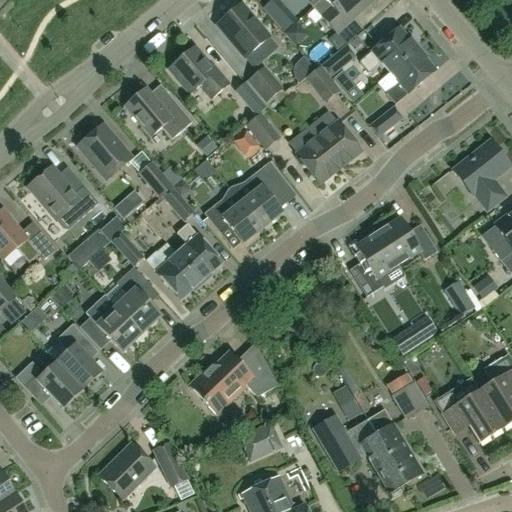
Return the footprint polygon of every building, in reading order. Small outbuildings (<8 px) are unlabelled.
[(321,0),(313,8),(322,17),(337,34),(373,2),(370,0),(321,0)] [(244,59),(269,37),(243,6),(218,27),(244,59)] [(296,22),(288,13),(275,24),(284,33),(296,22)] [(390,74),(419,49),(412,40),(410,42),(399,29),(359,63),(368,74),(381,64),(390,74)] [(211,100),(228,85),(213,67),(212,68),(194,47),(168,70),(189,94),(199,86),(211,100)] [(330,78),(355,58),(347,47),(322,67),(330,78)] [(419,49),(390,74),(399,85),(386,95),(396,106),(435,72),(425,60),(427,58),(419,49)] [(324,103),(338,92),(320,68),(306,79),(324,103)] [(246,84),(265,106),(283,90),(264,69),(246,84)] [(343,73),(332,81),(352,104),(362,96),(343,73)] [(256,117),(266,109),(245,84),(236,92),(256,117)] [(161,108),(145,89),(124,106),(150,137),(160,128),(171,140),(191,123),(172,100),(161,108)] [(378,139),(402,120),(394,109),(369,128),(378,139)] [(264,150),(279,139),(260,115),(246,126),(264,150)] [(337,124),(317,140),(339,169),(360,154),(337,124)] [(76,147),(105,181),(131,158),(103,125),(76,147)] [(198,146),(207,156),(216,149),(207,139),(198,146)] [(339,169),(317,140),(296,156),(319,185),(339,169)] [(496,180),(511,168),(491,143),(453,172),(473,198),(474,197),(487,214),(506,199),(496,186),(496,180)] [(161,199),(173,189),(151,163),(137,176),(159,201),(161,199)] [(244,184),(228,190),(261,231),(281,215),(267,197),(284,184),(269,163),(244,184)] [(98,206),(83,188),(83,187),(67,168),(51,182),(45,175),(28,189),(56,220),(64,231),(69,232),(98,206)] [(173,189),(174,189),(180,198),(189,190),(181,181),(173,189)] [(138,183),(119,200),(132,214),(151,196),(138,183)] [(174,189),(173,189),(161,199),(183,224),(194,215),(180,198),(173,190),(174,189)] [(261,231),(228,190),(227,191),(220,203),(203,216),(218,235),(227,227),(242,246),(261,231)] [(130,213),(121,203),(113,210),(122,221),(130,213)] [(2,211),(0,213),(0,258),(2,261),(17,249),(29,264),(39,256),(44,261),(56,250),(33,223),(21,233),(2,211)] [(504,241),(491,251),(500,264),(510,277),(511,275),(511,214),(494,227),(504,241)] [(112,238),(125,228),(116,217),(104,227),(112,238)] [(377,235),(397,268),(419,254),(424,262),(437,254),(420,227),(408,235),(399,221),(377,235)] [(176,256),(202,285),(210,277),(209,275),(221,264),(197,237),(187,225),(176,235),(186,247),(176,256)] [(110,243),(133,269),(144,260),(120,234),(110,243)] [(397,268),(377,235),(355,249),(364,263),(352,270),(369,297),(381,290),(376,282),(397,268)] [(202,285),(176,256),(165,266),(155,254),(145,263),(155,274),(179,301),(191,291),(193,293),(202,285)] [(73,264),(63,273),(68,279),(78,270),(73,264)] [(120,296),(124,300),(115,309),(140,336),(159,318),(149,307),(158,297),(133,270),(116,285),(123,293),(120,296)] [(487,277),(473,288),(482,299),(476,304),(482,310),(500,296),(496,291),(498,290),(487,277)] [(26,314),(13,299),(15,297),(0,279),(0,313),(11,327),(26,314)] [(70,301),(60,289),(51,297),(62,309),(70,301)] [(100,352),(110,342),(121,354),(140,336),(115,309),(104,297),(85,315),(90,320),(79,330),(100,352)] [(469,300),(454,310),(460,318),(475,308),(469,300)] [(39,326),(29,316),(21,323),(30,334),(39,326)] [(426,318),(391,341),(402,358),(437,335),(426,318)] [(56,341),(67,353),(55,364),(81,392),(100,374),(89,362),(98,354),(72,326),(56,341)] [(254,345),(236,362),(229,354),(216,367),(211,367),(190,386),(203,400),(202,402),(215,416),(245,387),(255,399),(277,388),(254,345)] [(479,394),(502,432),(511,425),(511,364),(508,357),(483,373),(491,386),(479,394)] [(81,392),(55,364),(42,376),(31,364),(14,380),(35,402),(45,392),(62,410),(81,392)] [(342,382),(362,416),(368,413),(356,393),(357,392),(349,378),(342,382)] [(430,392),(422,378),(414,383),(423,396),(430,392)] [(413,385),(391,398),(405,422),(428,409),(414,384),(413,385)] [(331,395),(347,423),(360,416),(345,388),(331,395)] [(502,432),(479,394),(456,408),(448,395),(433,404),(451,434),(465,425),(478,446),(502,432)] [(366,422),(405,485),(421,476),(392,426),(383,411),(366,422)] [(405,485),(366,422),(346,434),(335,416),(310,431),(338,476),(366,458),(388,495),(405,485)] [(250,465),(279,450),(268,427),(238,442),(250,465)] [(151,453),(169,490),(188,481),(170,444),(151,453)] [(98,478),(121,501),(154,469),(131,445),(98,478)] [(0,503),(13,496),(0,474),(0,503)] [(278,479),(241,496),(248,511),(306,511),(303,506),(293,511),(278,479)] [(23,511),(13,496),(0,503),(0,511),(23,511)]
